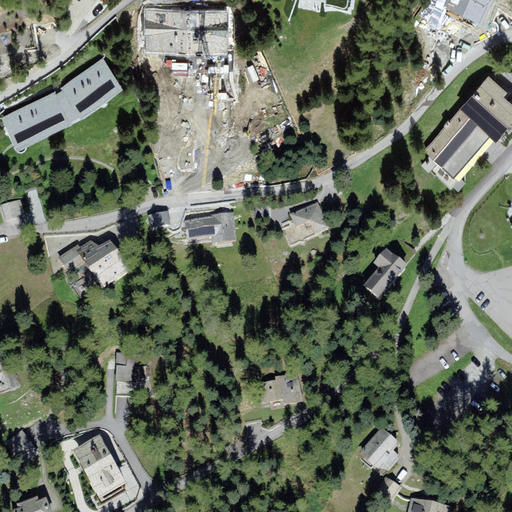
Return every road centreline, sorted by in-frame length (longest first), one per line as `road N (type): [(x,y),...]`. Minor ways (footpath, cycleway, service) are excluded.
road 1 (residential): [(0,232),(102,223),(185,200),(318,183),(398,133),(466,59),(511,36)]
road 2 (residential): [(511,153),(463,213),(455,253),(463,310),(511,360)]
road 3 (residential): [(0,99),(130,0)]
